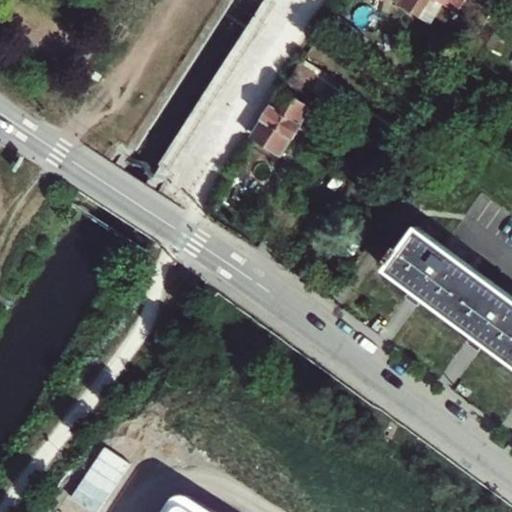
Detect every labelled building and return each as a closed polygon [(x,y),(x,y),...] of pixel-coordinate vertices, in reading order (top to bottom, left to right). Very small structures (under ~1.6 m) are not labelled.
[(439,0),(456,10),(462,0),(439,0)] [(307,60),(296,77),(323,95),(334,78),(307,60)] [(287,90),(254,138),(283,158),(316,109),(287,90)] [(511,292),(420,224),(387,269),(419,293),(480,338),(511,362),(511,292)] [(156,511),(213,511),(173,487),(156,511)]
